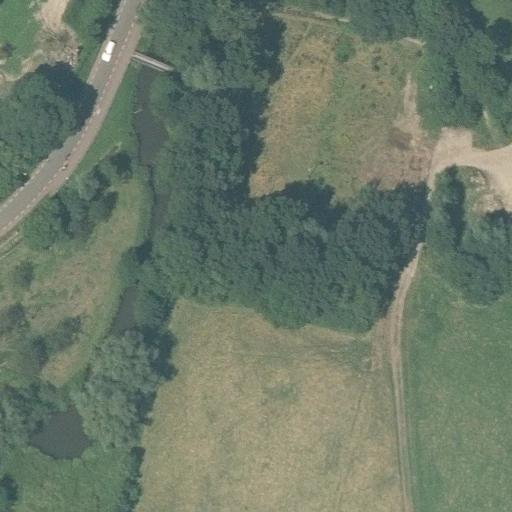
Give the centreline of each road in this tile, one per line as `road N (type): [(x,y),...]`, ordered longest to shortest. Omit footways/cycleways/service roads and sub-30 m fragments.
road 1 (track): [(410,511),(393,346),(424,213)]
road 2 (tertiary): [(0,221),(80,124),(135,0)]
